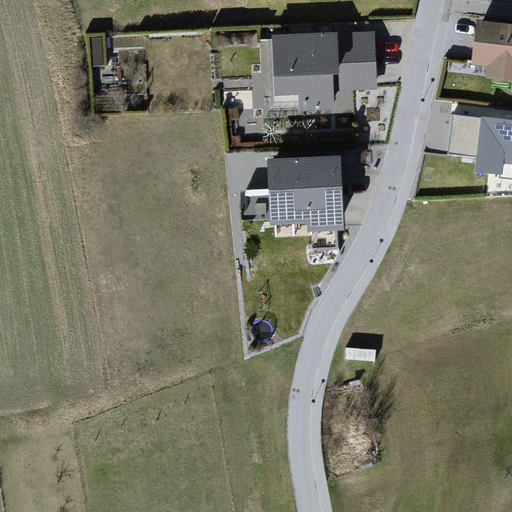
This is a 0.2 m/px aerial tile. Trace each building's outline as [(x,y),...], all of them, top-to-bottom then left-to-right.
[(511,26),(482,24),(478,70),(492,71),(491,84),(511,85),(511,26)] [(384,32),(275,36),(277,102),(305,101),(306,116),(341,115),(340,89),(394,87),(407,56),(384,32)] [(448,153),(471,156),(477,115),(454,112),(448,153)] [(511,127),(480,126),(478,182),(511,183),(511,127)] [(318,238),(350,237),(346,160),(271,163),(274,229),(318,227),(318,238)]
